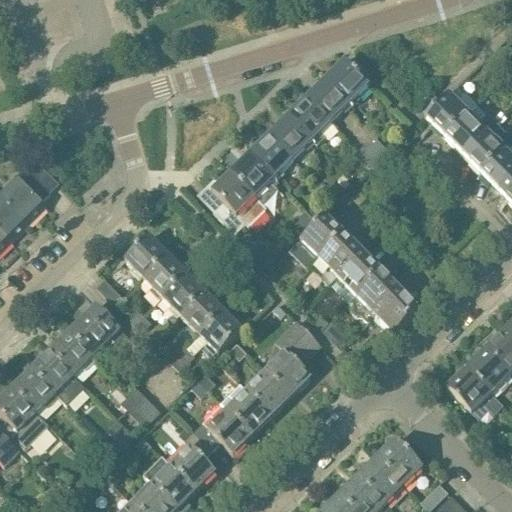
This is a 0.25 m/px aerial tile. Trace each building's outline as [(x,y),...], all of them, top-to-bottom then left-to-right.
[(345,65),(326,84),(351,110),(371,91),(345,65)] [(332,129),(351,110),(326,84),(307,103),(332,129)] [(456,90),(424,122),(444,142),(476,110),(456,90)] [(307,103),(288,121),(313,147),(317,151),(336,133),(332,129),(307,103)] [(476,110),(444,142),(463,161),(496,128),(489,120),(487,122),(476,110)] [(294,166),(313,147),(288,121),(268,140),(294,166)] [(400,139),(408,131),(402,125),(394,132),(400,139)] [(511,143),(496,128),(463,161),(481,180),(511,148),(511,143)] [(275,185),(294,166),(268,140),(249,159),(275,185)] [(374,173),(389,158),(376,144),(361,159),(374,173)] [(511,148),(481,180),(500,199),(511,186),(511,148)] [(275,185),(249,159),(231,177),(256,203),(263,210),(278,195),(275,192),(279,189),(275,185)] [(46,213),(41,208),(51,197),(31,177),(21,187),(17,183),(0,200),(0,202),(28,231),(46,213)] [(267,214),(256,203),(231,177),(212,196),(223,208),(213,217),(235,240),(245,230),(248,233),(267,214)] [(340,195),(332,186),(325,193),(333,201),(340,195)] [(511,186),(500,199),(511,211),(511,186)] [(0,237),(10,248),(28,231),(0,202),(0,237)] [(319,266),(345,240),(326,220),(299,246),(319,266)] [(0,258),(10,248),(0,237),(0,258)] [(331,290),(363,258),(345,240),(319,266),(310,274),(329,293),(331,290)] [(124,266),(144,286),(169,261),(150,241),(124,266)] [(350,309),(382,277),(363,258),(331,290),(350,309)] [(188,279),(169,261),(144,286),(162,304),(188,279)] [(375,322),(401,296),(382,277),(350,309),(349,310),(349,316),(355,322),(361,322),(368,329),(375,322)] [(181,323),(206,298),(188,279),(162,304),(181,323)] [(105,285),(96,294),(112,310),(121,301),(105,285)] [(393,341),(420,316),(401,296),(375,322),(393,341)] [(206,298),(181,323),(199,342),(225,317),(206,298)] [(280,324),(286,318),(277,310),(272,315),(280,324)] [(130,363),(139,354),(96,311),(68,339),(93,364),(112,345),(130,363)] [(133,332),(144,322),(136,315),(126,325),(133,332)] [(206,348),(218,361),(244,336),(225,317),(199,342),(187,354),(193,361),(206,348)] [(151,329),(144,322),(133,332),(141,339),(151,329)] [(300,371),(320,352),(297,328),(276,349),(285,358),(266,377),(291,403),(311,383),(300,371)] [(486,354),(511,380),(511,379),(511,341),(506,335),(486,354)] [(74,383),(93,364),(68,339),(49,357),(74,383)] [(171,370),(187,354),(178,346),(162,361),(171,370)] [(229,356),(239,366),(246,359),(236,349),(229,356)] [(171,370),(179,378),(195,362),(193,361),(187,354),(171,370)] [(491,399),(511,380),(486,354),(466,373),(491,399)] [(55,401),(74,383),(49,357),(30,376),(55,401)] [(503,411),(491,399),(466,373),(446,393),(472,419),(482,409),(494,421),(503,411)] [(36,420),(55,401),(30,376),(11,395),(36,420)] [(272,422),(291,403),(266,377),(247,396),(272,422)] [(208,397),(215,390),(205,380),(198,387),(208,397)] [(198,387),(191,394),(201,404),(208,397),(198,387)] [(222,410),(253,441),(272,422),(247,396),(240,389),(221,408),(222,410)] [(144,402),(136,394),(129,401),(120,410),(128,418),(144,402)] [(0,421),(17,438),(36,420),(11,395),(0,405),(0,421)] [(152,410),(144,402),(128,418),(136,426),(152,410)] [(160,419),(152,410),(136,426),(144,434),(160,419)] [(212,457),(221,448),(233,460),(253,441),(222,410),(194,438),(212,457)] [(0,456),(5,460),(13,452),(11,449),(0,437),(0,456)] [(204,465),(212,457),(194,438),(186,446),(191,452),(171,471),(197,497),(216,477),(204,465)] [(144,459),(152,452),(142,442),(135,450),(144,459)] [(396,444),(376,464),(404,492),(424,472),(396,444)] [(113,445),(105,453),(115,463),(123,455),(113,445)] [(417,464),(423,458),(414,449),(408,456),(417,464)] [(98,460),(108,470),(115,463),(105,453),(98,460)] [(152,490),(173,511),(180,511),(197,497),(171,471),(163,463),(143,481),(152,490)] [(386,510),(404,492),(376,464),(358,482),(386,510)] [(113,491),(120,483),(110,473),(103,481),(113,491)] [(358,482),(339,501),(350,511),(383,511),(386,510),(358,482)] [(135,511),(173,511),(152,490),(133,509),(135,511)] [(435,511),(448,499),(440,490),(420,509),(423,511),(435,511)] [(451,500),(439,511),(458,511),(460,510),(451,500)] [(65,511),(67,510),(57,501),(45,511),(65,511)] [(350,511),(339,501),(327,511),(350,511)]
